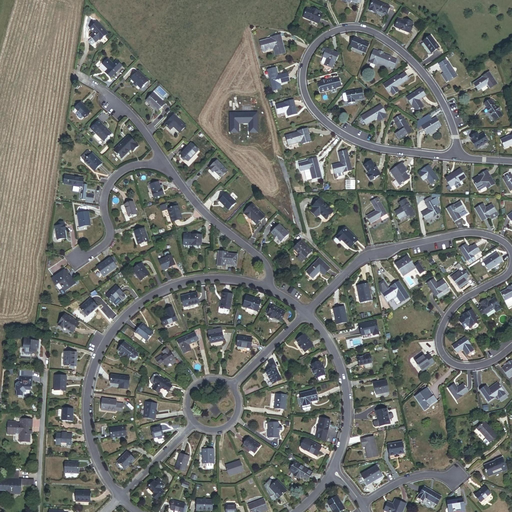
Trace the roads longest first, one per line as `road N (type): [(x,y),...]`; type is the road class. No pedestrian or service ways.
road 1 (residential): [(458,156),(449,117),(417,63),(359,27),(320,37),(306,60),(304,88),(341,131),(380,147)]
road 2 (residential): [(121,497),(92,447),(86,418),(95,360),(109,334),(128,312),(179,283),(237,279),(266,287)]
road 3 (residential): [(511,252),(501,238),(476,231),(365,255),(306,313)]
road 4 (residential): [(511,346),(479,365),(449,360),(440,347),(441,326),(456,302),(502,277),(511,262)]
road 5 (residential): [(306,313),(328,339),(348,404),(332,470)]
road 6 (residential): [(266,287),(261,258),(209,218),(163,163)]
road 7 (residential): [(163,163),(133,165),(111,181),(104,200),(109,240),(76,260)]
road 8 (residential): [(46,368),(35,511)]
